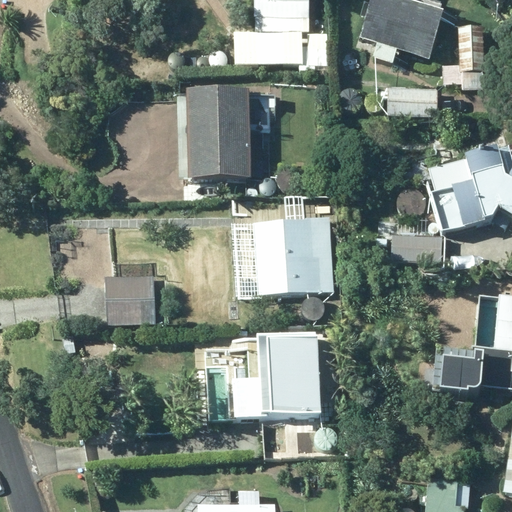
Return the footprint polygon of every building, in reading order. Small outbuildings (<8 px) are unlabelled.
[(295,18),(307,18),(307,0),(252,0),(252,17),(254,17),(254,30),(295,31),(295,18)] [(396,49),(428,58),(442,10),(407,0),(369,0),(359,37),(375,42),(371,57),(392,63),(396,49)] [(459,65),(441,64),(442,84),(461,84),(461,89),(482,89),(481,27),(458,27),(459,65)] [(250,176),(247,87),(185,88),(187,178),(250,176)] [(387,116),(436,117),(437,89),(387,88),(387,116)] [(451,187),(431,192),(441,231),(492,219),(499,206),(511,214),(511,215),(511,167),(508,174),(503,171),(496,144),(465,152),(472,179),(451,184),(451,187)] [(254,222),(256,266),(301,264),(303,293),(333,292),(330,218),(336,218),(335,194),(300,196),(301,220),(254,222)] [(390,261),(440,265),(442,238),(392,234),(390,261)] [(106,326),(154,324),(153,276),(105,278),(106,326)] [(475,396),(511,398),(511,315),(475,314),(472,379),(429,376),(426,422),(474,425),(475,396)] [(319,412),(315,332),(221,337),(223,387),(233,386),(235,417),(319,412)] [(427,479),(424,511),(463,511),(464,507),(455,506),(457,481),(427,479)]
